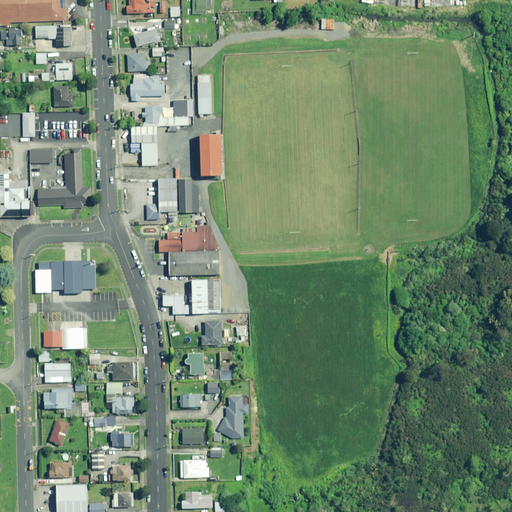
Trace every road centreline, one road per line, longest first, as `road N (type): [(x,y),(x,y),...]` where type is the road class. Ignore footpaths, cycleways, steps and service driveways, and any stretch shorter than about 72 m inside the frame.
road 1 (unclassified): [(25,511),(23,255),(44,235),(113,227)]
road 2 (residential): [(157,511),(154,338),(113,227)]
road 3 (residential): [(113,227),(100,0)]
